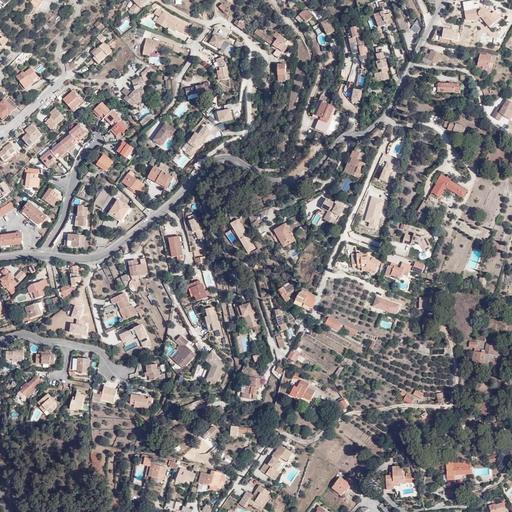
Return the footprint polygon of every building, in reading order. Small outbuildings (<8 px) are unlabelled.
[(63,0),(54,8),(57,12),(69,2),(66,0),(63,0)] [(131,0),(135,3),(129,9),(135,15),(148,2),(146,0),(131,0)] [(222,2),(219,5),(227,13),(229,11),(228,10),(229,9),(222,2)] [(42,4),(40,3),(36,7),(34,5),(33,11),(37,13),(42,4)] [(327,10),(324,5),(318,8),(321,14),(327,10)] [(51,17),(57,12),(54,8),(47,14),(51,17)] [(483,9),(473,8),(473,11),(463,11),(462,20),(479,20),(488,28),(495,18),(483,9)] [(302,10),(295,16),(299,21),(303,18),(305,21),(312,16),(306,9),(302,10)] [(382,9),(373,13),(378,26),(392,21),(388,11),(383,13),(382,9)] [(188,26),(163,11),(156,23),(167,29),(168,27),(175,32),(177,29),(184,34),(188,26)] [(247,26),(236,18),(234,22),(245,29),(247,26)] [(334,30),(328,18),(321,21),(327,33),(334,30)] [(99,19),(94,24),(100,30),(105,26),(99,19)] [(421,27),(415,23),(412,27),(417,33),(421,27)] [(356,24),(351,25),(353,39),(356,38),(358,45),(363,45),(361,34),(358,35),(356,24)] [(284,37),(279,33),(274,39),(257,26),(254,31),(272,44),(273,43),(277,46),(272,52),(278,57),(288,44),(282,40),(284,37)] [(47,30),(44,27),(42,28),(40,27),(36,31),(42,37),(48,31),(47,30)] [(138,27),(135,34),(142,37),(145,30),(138,27)] [(229,33),(220,28),(218,30),(215,29),(213,32),(215,34),(211,42),(219,47),(223,40),(230,44),(232,40),(227,37),(229,33)] [(42,37),(36,31),(33,34),(39,40),(42,37)] [(166,42),(147,38),(143,55),(152,57),(153,51),(162,53),(164,47),(184,54),(185,50),(177,48),(178,45),(166,42)] [(106,53),(108,54),(112,50),(103,41),(91,53),(95,57),(98,60),(106,53)] [(440,52),(430,47),(426,57),(436,61),(440,52)] [(74,50),(67,56),(66,60),(67,61),(70,61),(77,53),(74,50)] [(489,66),(489,65),(491,54),(480,52),(477,64),(489,66)] [(97,65),(108,54),(106,53),(98,60),(95,57),(92,60),(97,65)] [(386,72),(387,71),(385,60),(383,53),(375,55),(377,62),(375,62),(377,70),(381,69),(382,72),(373,75),(374,78),(375,83),(381,81),(388,79),(386,72)] [(220,55),(213,58),(216,66),(219,78),(228,76),(225,64),(223,65),(220,55)] [(277,63),(277,73),(285,73),(285,63),(277,63)] [(21,86),(33,78),(37,75),(31,66),(22,72),(22,71),(16,76),(20,81),(19,83),(21,86)] [(147,68),(142,74),(146,82),(150,76),(153,73),(147,68)] [(34,81),(33,78),(21,86),(23,88),(34,81)] [(143,83),(137,78),(133,79),(135,86),(130,91),(128,88),(124,92),(128,96),(125,98),(134,105),(141,99),(147,97),(144,87),(141,88),(141,84),(143,83)] [(210,88),(208,79),(203,81),(203,82),(185,87),(187,93),(197,90),(199,97),(207,95),(205,89),(210,88)] [(459,82),(437,82),(438,91),(448,92),(448,90),(458,90),(459,82)] [(486,86),(482,88),(485,96),(490,95),(486,86)] [(358,99),(360,89),(352,88),(350,97),(358,99)] [(82,98),(72,89),(63,98),(72,108),(82,98)] [(327,95),(320,92),(312,116),(318,118),(315,126),(325,131),(329,120),(328,119),(333,104),(326,101),(327,95)] [(6,97),(0,102),(0,111),(3,116),(10,109),(11,110),(19,104),(13,98),(9,101),(6,97)] [(511,102),(508,100),(502,110),(498,108),(493,117),(500,121),(503,115),(510,120),(511,116),(511,102)] [(113,127),(122,119),(123,118),(114,109),(111,112),(102,103),(92,112),(101,121),(103,119),(109,126),(110,125),(113,127)] [(206,111),(212,117),(217,112),(212,106),(206,111)] [(52,127),(57,123),(63,117),(60,114),(61,113),(55,107),(49,112),(52,114),(45,122),(52,128),(52,127)] [(217,113),(220,123),(233,119),(230,109),(217,113)] [(140,122),(142,125),(153,117),(152,114),(147,115),(140,122)] [(445,128),(445,130),(461,135),(463,127),(459,126),(460,125),(454,124),(449,123),(451,118),(443,116),(442,122),(443,122),(442,125),(443,125),(443,128),(445,128)] [(116,129),(124,121),(122,119),(113,127),(116,129)] [(130,127),(124,121),(116,129),(121,135),(130,127)] [(72,133),(78,138),(88,130),(80,122),(70,131),(72,133)] [(32,123),(24,129),(27,133),(22,138),(30,146),(39,137),(38,136),(42,134),(32,123)] [(176,130),(166,123),(154,140),(162,146),(169,137),(170,138),(176,130)] [(197,135),(195,133),(188,143),(190,145),(184,152),(192,158),(211,132),(204,126),(197,135)] [(121,135),(116,129),(112,132),(118,138),(121,135)] [(80,141),(78,138),(72,133),(50,153),(55,159),(57,162),(80,141)] [(11,139),(5,144),(6,146),(0,151),(0,152),(7,161),(21,151),(11,139)] [(82,144),(80,141),(57,162),(59,164),(82,144)] [(133,149),(123,142),(116,152),(126,159),(133,149)] [(363,154),(353,150),(350,157),(352,159),(346,171),(359,177),(365,162),(360,160),(363,154)] [(55,159),(50,153),(48,152),(39,159),(46,167),(55,159)] [(118,159),(115,157),(113,159),(108,156),(107,157),(105,155),(103,157),(102,155),(97,162),(106,169),(113,159),(116,161),(118,159)] [(48,170),(57,162),(55,159),(46,167),(48,170)] [(154,165),(148,175),(166,186),(172,175),(154,165)] [(106,172),(103,171),(101,173),(99,172),(97,175),(96,174),(94,179),(95,180),(95,181),(94,180),(92,184),(94,185),(92,193),(95,194),(98,181),(99,182),(106,172)] [(136,188),(139,190),(144,181),(129,171),(122,180),(129,184),(136,188)] [(37,186),(39,173),(28,172),(27,184),(37,186)] [(464,188),(440,173),(434,182),(434,184),(430,191),(439,197),(446,186),(460,195),(464,188)] [(352,178),(347,175),(341,186),(347,189),(352,178)] [(365,201),(375,206),(386,183),(375,178),(365,201)] [(0,183),(0,191),(0,192),(0,198),(10,193),(5,182),(0,183)] [(267,185),(250,190),(250,193),(243,191),(241,198),(246,199),(247,198),(249,199),(249,202),(257,203),(258,199),(265,197),(265,195),(269,194),(267,185)] [(47,191),(43,197),(51,203),(56,198),(55,197),(59,192),(51,186),(47,191)] [(98,195),(95,203),(101,205),(104,198),(98,195)] [(129,205),(118,198),(109,212),(121,220),(129,205)] [(346,205),(337,200),(335,203),(327,198),(323,205),(334,210),(331,216),(338,220),(345,208),(344,208),(346,205)] [(29,199),(23,205),(24,206),(22,209),(38,222),(40,221),(41,221),(46,215),(29,199)] [(11,200),(0,206),(0,214),(15,207),(11,200)] [(372,212),(375,206),(365,201),(362,207),(372,212)] [(424,204),(421,202),(416,210),(419,212),(424,204)] [(89,204),(78,203),(78,213),(75,213),(75,223),(87,225),(89,204)] [(335,225),(338,220),(331,216),(334,210),(323,205),(322,208),(328,212),(327,214),(325,218),(324,219),(335,225)] [(325,218),(327,214),(320,210),(317,214),(325,218)] [(425,223),(429,215),(420,210),(416,218),(425,223)] [(299,212),(290,217),(292,221),(301,216),(299,212)] [(197,218),(189,221),(196,239),(204,236),(197,218)] [(231,223),(246,253),(255,249),(240,219),(231,223)] [(249,221),(252,227),(257,226),(255,219),(249,221)] [(285,221),(274,227),(283,245),(294,238),(285,221)] [(22,230),(0,233),(0,240),(0,241),(1,244),(22,241),(22,238),(23,238),(22,230)] [(238,239),(233,230),(226,233),(230,242),(238,239)] [(85,233),(70,232),(69,238),(66,238),(65,243),(85,245),(85,233)] [(402,244),(426,250),(427,247),(429,238),(414,233),(413,236),(405,234),(402,244)] [(180,235),(169,237),(172,256),(183,254),(180,235)] [(298,246),(287,251),(291,257),(300,252),(298,246)] [(345,256),(339,253),(336,262),(342,264),(345,256)] [(380,261),(368,257),(368,254),(363,254),(357,254),(352,255),(353,268),(362,267),(362,271),(366,271),(376,274),(380,261)] [(143,262),(129,264),(130,274),(143,272),(142,267),(144,267),(143,262)] [(412,266),(402,262),(401,266),(392,263),(391,267),(388,266),(385,275),(391,277),(391,276),(396,278),(397,276),(401,277),(402,275),(408,277),(412,266)] [(412,271),(422,275),(425,265),(415,262),(412,271)] [(77,263),(73,264),(73,266),(72,266),(72,272),(70,272),(71,283),(77,283),(80,279),(80,275),(83,274),(83,267),(80,267),(79,265),(77,265),(77,263)] [(12,279),(7,272),(5,266),(0,269),(0,270),(4,276),(0,282),(3,286),(4,285),(10,293),(15,290),(13,286),(25,274),(22,271),(16,276),(12,279)] [(10,270),(7,272),(12,279),(16,276),(10,270)] [(117,282),(127,277),(124,272),(114,277),(117,282)] [(48,286),(45,277),(37,280),(38,281),(29,283),(26,287),(28,292),(32,291),(34,297),(43,294),(41,288),(48,286)] [(206,289),(204,283),(201,283),(200,279),(186,284),(190,296),(195,294),(197,300),(212,295),(210,288),(206,289)] [(278,288),(286,300),(291,297),(290,296),(289,294),(294,291),(296,290),(291,282),(284,286),(283,285),(278,288)] [(66,292),(73,290),(71,284),(69,285),(68,283),(59,286),(61,294),(62,294),(63,295),(67,294),(66,292)] [(300,290),(297,296),(295,301),(302,304),(309,291),(306,289),(303,288),(300,290)] [(309,291),(302,304),(310,309),(316,297),(315,296),(316,294),(309,291)] [(129,305),(123,293),(115,297),(116,301),(115,302),(119,310),(120,312),(119,313),(123,321),(135,314),(130,304),(129,305)] [(397,315),(400,304),(376,296),(372,307),(397,315)] [(59,298),(52,300),(55,307),(61,305),(59,298)] [(432,308),(432,311),(438,311),(437,301),(432,301),(432,298),(415,298),(416,308),(432,308)] [(239,301),(233,303),(238,316),(244,314),(249,325),(251,324),(254,332),(261,330),(254,309),(253,310),(249,301),(240,304),(239,301)] [(37,302),(24,306),(28,317),(40,313),(39,309),(37,302)] [(199,303),(193,306),(197,315),(203,312),(199,303)] [(140,317),(144,315),(145,314),(138,305),(135,307),(140,317)] [(284,309),(281,310),(276,312),(275,312),(278,322),(279,322),(281,327),(286,325),(283,315),(285,314),(284,309)] [(341,320),(327,313),(324,320),(338,326),(341,320)] [(208,332),(220,330),(217,315),(205,317),(208,332)] [(356,329),(344,323),(342,326),(354,332),(356,329)] [(125,350),(141,344),(142,347),(151,344),(144,325),(119,334),(125,350)] [(280,332),(275,334),(280,346),(285,343),(280,332)] [(190,342),(182,335),(176,342),(180,345),(177,349),(179,350),(172,359),(185,370),(197,354),(187,347),(190,342)] [(248,336),(237,337),(238,347),(242,347),(243,351),(249,350),(248,336)] [(489,353),(493,353),(493,349),(493,343),(485,342),(485,343),(482,343),(482,347),(484,347),(484,349),(481,349),(480,351),(476,351),(477,341),(468,340),(468,346),(473,346),(471,360),(480,361),(480,360),(488,361),(489,353)] [(290,348),(285,356),(293,360),(297,351),(298,352),(299,352),(300,349),(294,346),(293,348),(290,348)] [(24,348),(14,347),(14,350),(7,350),(7,356),(13,357),(13,358),(24,359),(24,348)] [(263,348),(252,351),(255,359),(265,356),(263,348)] [(41,354),(41,364),(54,364),(55,352),(41,352),(40,354),(41,354)] [(212,352),(205,359),(212,367),(206,380),(216,384),(224,365),(212,352)] [(89,368),(90,356),(74,354),(73,367),(89,368)] [(154,360),(144,362),(146,369),(148,369),(150,376),(166,373),(165,368),(159,369),(158,366),(155,366),(154,360)] [(285,366),(278,362),(274,369),(283,375),(285,366)] [(245,390),(242,390),(240,395),(253,398),(257,386),(259,386),(261,377),(249,374),(247,383),(245,390)] [(42,382),(36,376),(29,383),(27,380),(23,383),(25,386),(18,391),(23,398),(42,382)] [(302,385),(301,388),(299,392),(309,398),(314,389),(308,386),(309,383),(301,378),(298,383),(302,385)] [(239,389),(242,390),(245,390),(247,383),(240,381),(239,389)] [(90,398),(100,400),(101,398),(112,400),(114,388),(103,386),(102,394),(92,392),(90,398)] [(414,388),(413,389),(412,392),(420,397),(421,395),(422,393),(422,392),(425,393),(427,390),(419,387),(418,390),(414,388)] [(414,396),(402,389),(400,392),(405,395),(404,398),(410,401),(414,396)] [(80,395),(81,393),(82,391),(76,390),(75,394),(73,394),(70,404),(76,406),(81,407),(85,397),(80,395)] [(153,394),(149,393),(148,395),(145,395),(145,392),(132,390),(131,399),(135,400),(135,402),(151,405),(153,394)] [(48,391),(37,401),(40,404),(39,405),(43,410),(46,408),(48,411),(55,406),(56,400),(48,391)] [(343,408),(348,404),(344,397),(342,398),(340,395),(338,397),(339,400),(338,400),(343,408)] [(213,408),(219,413),(224,410),(221,404),(213,408)] [(425,411),(420,416),(427,423),(432,418),(425,411)] [(214,424),(202,435),(206,438),(211,434),(215,439),(222,433),(214,424)] [(231,433),(238,434),(238,430),(239,425),(232,424),(231,433)] [(288,455),(291,449),(280,443),(270,460),(268,459),(263,469),(274,475),(286,454),(288,455)] [(153,474),(164,476),(166,465),(150,461),(151,456),(149,455),(149,453),(143,451),(141,456),(145,457),(144,462),(151,463),(149,473),(153,474)] [(274,475),(278,477),(288,455),(286,454),(274,475)] [(288,455),(278,477),(290,456),(288,455)] [(175,468),(177,461),(171,459),(169,466),(175,468)] [(465,462),(453,463),(453,468),(450,468),(446,468),(447,479),(462,478),(462,473),(470,473),(469,467),(465,467),(465,462)] [(396,479),(414,478),(411,468),(404,469),(404,472),(403,472),(403,469),(401,469),(401,465),(390,465),(390,469),(386,469),(387,474),(377,474),(373,480),(383,486),(383,491),(390,491),(390,486),(396,486),(396,479)] [(191,480),(194,472),(180,466),(175,478),(183,481),(184,477),(191,480)] [(338,467),(332,476),(336,479),(337,477),(341,480),(343,477),(340,475),(342,472),(338,467)] [(213,484),(216,470),(212,469),(211,472),(203,470),(200,481),(213,484)] [(222,471),(216,470),(213,484),(222,487),(224,481),(219,480),(222,471)] [(351,485),(345,480),(342,483),(337,480),(330,491),(339,497),(343,493),(344,494),(351,485)] [(262,498),(266,493),(269,488),(258,481),(251,491),(246,488),(239,500),(245,504),(248,498),(257,504),(261,497),(262,498)] [(267,500),(268,501),(270,495),(266,493),(262,498),(261,497),(257,504),(262,507),(267,500)] [(206,511),(209,511),(213,507),(208,503),(203,509),(206,511)] [(505,508),(503,503),(492,506),(492,505),(487,506),(489,511),(503,511),(503,509),(505,508)]
